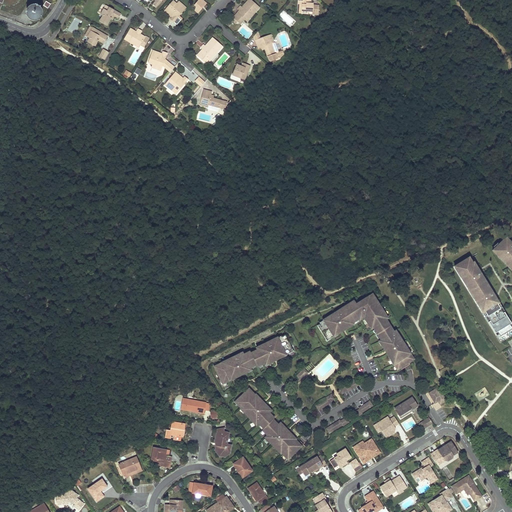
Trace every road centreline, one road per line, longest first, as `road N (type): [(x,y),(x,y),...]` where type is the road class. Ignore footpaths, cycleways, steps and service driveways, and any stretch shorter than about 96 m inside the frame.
road 1 (residential): [(442,428),(346,489),(344,511)]
road 2 (residential): [(125,0),(174,39),(189,36),(224,0)]
